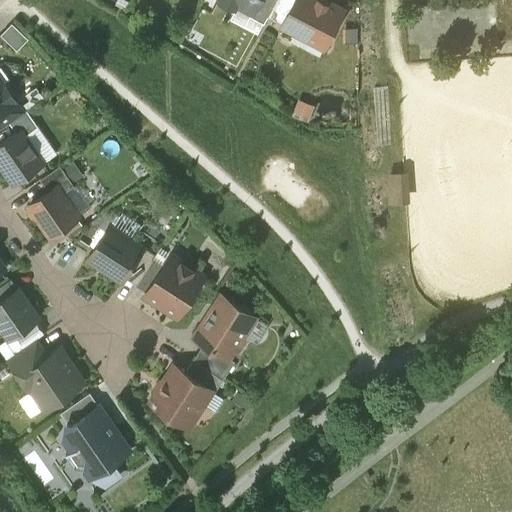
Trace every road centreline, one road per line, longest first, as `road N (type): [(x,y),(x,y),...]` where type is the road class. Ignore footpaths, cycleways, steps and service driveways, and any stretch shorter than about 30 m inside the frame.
road 1 (residential): [(511,302),(438,331),(210,511)]
road 2 (residential): [(0,208),(49,283),(116,339)]
